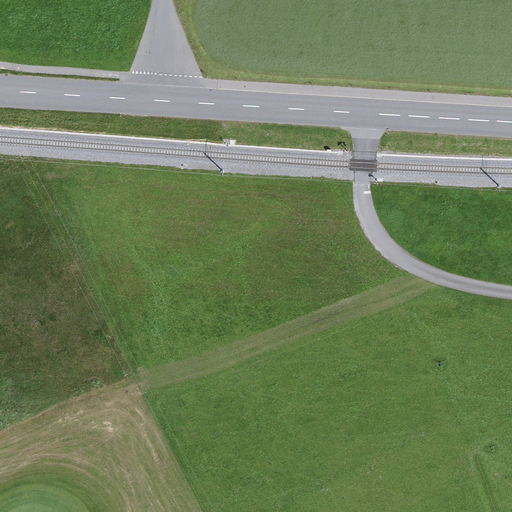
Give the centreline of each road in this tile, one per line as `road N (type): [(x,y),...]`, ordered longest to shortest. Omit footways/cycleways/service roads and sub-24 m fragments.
road 1 (secondary): [(158,101),(511,122)]
road 2 (secondary): [(0,91),(158,101)]
